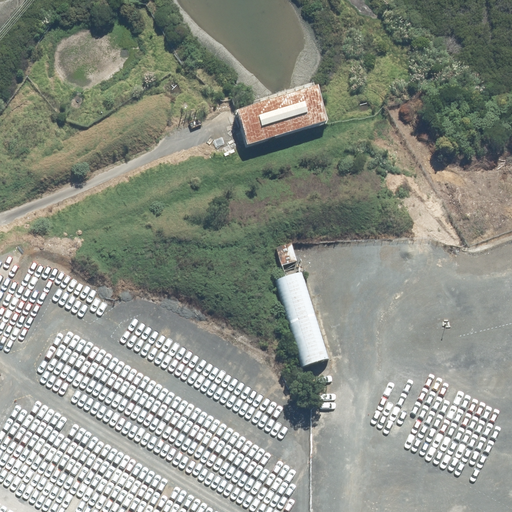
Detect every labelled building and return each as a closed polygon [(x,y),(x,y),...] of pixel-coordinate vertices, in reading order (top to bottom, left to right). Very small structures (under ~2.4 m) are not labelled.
[(313,90),(235,114),(246,150),(324,127),(313,90)] [(294,265),(290,249),(273,252),(276,268),(294,265)] [(326,360),(299,273),(275,281),(302,368),(326,360)] [(0,401),(14,408),(26,380),(12,373),(0,400),(0,401)] [(102,511),(166,511),(212,422),(161,396),(102,511)] [(136,422),(115,411),(101,437),(122,448),(136,422)] [(96,463),(89,460),(78,482),(95,491),(104,474),(93,469),(96,463)] [(86,511),(95,496),(74,486),(61,511),(86,511)]
